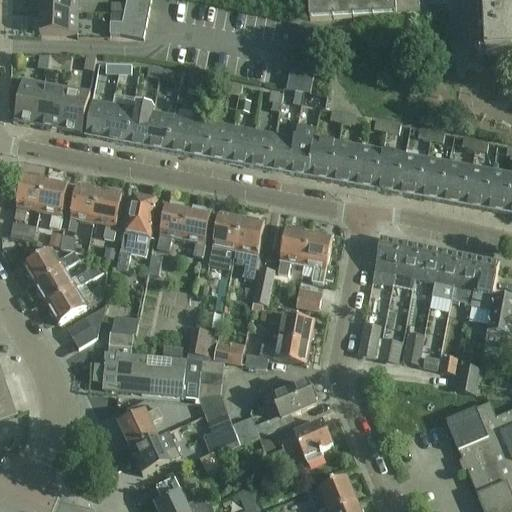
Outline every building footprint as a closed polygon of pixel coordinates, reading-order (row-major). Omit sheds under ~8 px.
[(40,0),(40,15),(78,16),(78,0),(40,0)] [(152,0),(127,0),(127,5),(150,10),(152,0)] [(307,0),(309,22),(426,16),(425,0),(307,0)] [(511,0),(483,0),(486,60),(511,59),(511,0)] [(150,10),(127,5),(124,16),(148,21),(150,10)] [(77,38),(78,16),(40,15),(39,37),(77,38)] [(146,32),(148,21),(124,16),(122,26),(122,27),(145,32),(146,32)] [(122,26),(110,26),(110,38),(120,38),(143,43),(145,32),(122,27),(122,26)] [(299,28),(297,39),(320,45),(323,33),(299,28)] [(297,39),(295,51),(318,56),(320,45),(297,39)] [(295,51),(292,62),(316,67),(318,56),(295,51)] [(47,73),(49,60),(39,60),(37,71),(47,73)] [(70,73),(72,61),(62,61),(60,72),(70,73)] [(94,74),(96,62),(85,61),(84,72),(94,74)] [(292,62),(290,73),(314,78),(316,67),(292,62)] [(119,69),(106,68),(106,77),(119,78),(119,69)] [(131,69),(119,69),(119,78),(131,78),(131,69)] [(161,73),(148,71),(147,80),(159,82),(161,73)] [(173,76),(161,73),(159,82),(172,85),(173,76)] [(290,73),(288,84),(312,89),(314,78),(290,73)] [(202,82),(189,79),(187,88),(200,91),(202,82)] [(214,85),(202,82),(200,91),(212,93),(214,85)] [(14,124),(37,128),(45,87),(22,83),(14,124)] [(286,95),(295,97),(303,98),(309,100),(312,89),(288,84),(286,95)] [(37,128),(59,132),(67,92),(45,87),(37,128)] [(242,90),(230,88),(228,96),(240,99),(242,90)] [(82,137),(88,105),(90,96),(67,92),(59,132),(82,137)] [(283,99),(270,96),(269,105),(281,108),(283,99)] [(295,97),(292,109),(301,111),(303,98),(295,97)] [(303,98),(301,111),(310,113),(312,100),(309,100),(303,98)] [(86,140),(107,143),(113,108),(97,105),(97,101),(93,100),(92,105),(86,140)] [(247,116),(249,105),(241,103),(238,114),(247,116)] [(107,143),(127,147),(134,108),(130,107),(129,111),(113,108),(107,143)] [(147,151),(154,115),(155,111),(134,107),(134,108),(127,147),(147,151)] [(147,151),(168,155),(175,115),(170,115),(170,118),(154,115),(147,151)] [(168,155),(188,158),(194,123),(178,120),(179,116),(175,115),(168,155)] [(344,118),(332,115),(330,124),(342,126),(344,118)] [(356,120),(344,118),(342,126),(355,129),(356,120)] [(188,158),(208,162),(215,127),(215,123),(211,122),(210,126),(194,123),(188,158)] [(388,127),(376,124),(374,133),(386,135),(388,127)] [(208,162),(229,166),(236,127),(232,126),(231,129),(215,127),(208,162)] [(229,166),(249,169),(255,134),(239,131),(240,127),(236,127),(229,166)] [(400,129),(388,127),(386,135),(399,138),(400,129)] [(249,169),(269,173),(276,134),(272,133),(271,137),(255,134),(249,169)] [(432,135),(419,133),(418,142),(430,144),(432,135)] [(269,173),(289,177),(296,142),(279,139),(280,135),(276,134),(269,173)] [(444,138),(432,135),(430,144),(443,147),(444,138)] [(289,177),(311,181),(318,144),(314,144),(314,141),(310,141),(309,144),(296,142),(289,177)] [(476,144),(463,142),(462,150),(474,153),(476,144)] [(311,181),(333,185),(339,148),(318,144),(311,181)] [(488,147),(476,144),(474,153),(486,156),(488,147)] [(333,185),(355,189),(361,152),(339,148),(333,185)] [(355,189),(376,193),(383,156),(361,152),(355,189)] [(376,193),(398,197),(405,160),(383,156),(376,193)] [(398,197),(420,201),(427,164),(405,160),(398,197)] [(420,201),(442,205),(448,168),(427,164),(420,201)] [(442,205),(464,209),(470,172),(448,168),(442,205)] [(464,209),(485,213),(492,176),(470,172),(464,209)] [(485,213),(507,217),(511,190),(511,179),(492,176),(485,213)] [(33,181),(23,179),(16,211),(17,211),(15,223),(24,225),(27,213),(39,215),(46,184),(43,183),(41,181),(35,179),(33,181)] [(49,184),(46,184),(39,215),(52,218),(50,231),(59,233),(68,188),(58,186),(56,184),(51,183),(49,184)] [(80,224),(93,227),(99,194),(97,194),(95,191),(90,190),(88,192),(77,190),(68,235),(78,237),(80,224)] [(103,195),(99,194),(93,227),(106,229),(104,242),(114,244),(123,199),(113,197),(111,195),(106,194),(103,195)] [(150,242),(157,206),(153,205),(151,203),(146,202),(143,204),(131,201),(117,272),(126,273),(129,258),(144,261),(148,242),(150,242)] [(169,242),(182,244),(188,213),(186,212),(184,210),(179,209),(176,210),(166,208),(157,253),(167,255),(169,242)] [(192,214),(188,213),(182,244),(196,247),(193,260),(202,262),(211,218),(201,216),(200,213),(194,212),(192,214)] [(218,272),(222,252),(234,255),(241,224),(238,223),(237,221),(231,220),(229,221),(219,219),(212,251),(208,270),(218,272)] [(253,282),(258,260),(264,229),(254,226),(252,224),(247,223),(244,225),(241,224),(234,255),(232,268),(242,270),(240,280),(253,282)] [(33,245),(35,232),(14,228),(11,242),(33,245)] [(286,233),(277,277),(287,279),(290,266),(303,269),(309,237),(306,237),(304,234),(299,233),(296,235),(286,233)] [(50,236),(47,248),(59,251),(61,238),(50,236)] [(312,238),(309,237),(303,269),(315,271),(312,287),(323,289),(324,284),(325,277),(332,242),(322,240),(320,237),(315,236),(312,238)] [(59,251),(70,254),(72,241),(61,238),(59,251)] [(392,289),(392,288),(401,246),(380,242),(374,276),(372,285),(392,289)] [(32,246),(30,253),(40,255),(42,248),(32,246)] [(412,292),(413,284),(420,250),(401,246),(392,288),(412,292)] [(413,284),(434,288),(440,255),(420,250),(413,284)] [(106,251),(104,261),(114,263),(116,253),(106,251)] [(24,270),(35,289),(77,264),(70,254),(56,262),(51,254),(24,270)] [(431,300),(451,305),(460,259),(440,255),(434,288),(431,300)] [(151,259),(147,278),(158,280),(161,261),(151,259)] [(451,305),(470,309),(473,296),(479,263),(460,259),(451,305)] [(47,308),(74,292),(90,283),(79,263),(77,264),(35,289),(47,308)] [(470,311),(490,315),(492,301),(499,267),(479,263),(473,296),(470,309),(470,311)] [(253,293),(250,307),(267,311),(274,275),(260,272),(257,286),(255,286),(253,293)] [(325,277),(324,284),(331,285),(333,278),(325,277)] [(81,304),(74,292),(47,308),(59,329),(86,313),(86,312),(97,305),(92,297),(81,304)] [(245,292),(245,295),(245,306),(250,307),(253,293),(245,292)] [(318,316),(322,299),(300,294),(296,311),(318,316)] [(490,315),(484,350),(500,353),(511,354),(511,352),(511,304),(492,301),(490,315)] [(86,323),(67,335),(78,353),(97,341),(100,326),(102,325),(104,312),(86,323)] [(260,325),(267,326),(281,328),(279,341),(310,347),(310,343),(313,342),(314,337),(312,336),(314,325),(262,315),(260,325)] [(253,343),(255,329),(241,328),(240,342),(253,343)] [(364,329),(358,359),(374,362),(380,332),(364,329)] [(192,334),(185,365),(202,366),(211,367),(212,365),(215,347),(217,339),(192,334)] [(408,335),(402,364),(418,367),(424,338),(408,335)] [(133,341),(110,339),(109,352),(132,354),(133,341)] [(309,350),(310,347),(279,341),(276,354),(263,351),(261,361),(247,358),(245,369),(265,373),(268,362),(305,369),(308,358),(310,357),(311,352),(309,350)] [(215,347),(212,365),(238,369),(242,351),(215,347)] [(162,348),(161,362),(180,364),(182,350),(162,348)] [(380,363),(397,367),(400,351),(383,348),(380,363)] [(95,372),(94,382),(99,388),(104,389),(104,391),(106,394),(182,402),(185,365),(180,364),(161,362),(117,358),(108,357),(108,359),(105,359),(104,371),(95,370),(94,372),(95,372)] [(437,374),(439,363),(424,360),(422,371),(437,374)] [(455,379),(457,365),(442,362),(440,376),(455,379)] [(185,365),(182,402),(198,404),(198,403),(200,388),(201,377),(202,366),(185,365)] [(224,368),(202,366),(201,377),(223,379),(224,368)] [(460,371),(455,396),(475,399),(480,375),(460,371)] [(222,389),(223,379),(201,377),(200,388),(222,389)] [(280,420),(255,430),(260,442),(272,437),(295,428),(292,419),(316,409),(314,404),(317,402),(312,391),(309,392),(307,386),(272,401),(280,420)] [(198,404),(200,408),(221,400),(222,389),(200,388),(198,403),(198,404)] [(0,409),(11,406),(7,393),(0,395),(0,409)] [(200,408),(204,418),(224,410),(221,400),(200,408)] [(0,423),(15,419),(11,406),(0,409),(0,423)] [(511,511),(511,414),(495,422),(489,407),(446,425),(482,511),(511,511)] [(204,418),(207,428),(228,419),(224,410),(204,418)] [(119,428),(131,454),(158,441),(151,427),(162,422),(158,413),(147,418),(146,416),(119,428)] [(207,428),(211,437),(231,429),(228,419),(207,428)] [(251,422),(241,425),(249,446),(260,442),(255,430),(251,422)] [(241,425),(231,429),(239,450),(249,446),(241,425)] [(323,464),(320,455),(333,450),(324,427),(298,437),(295,428),(272,437),(276,448),(280,446),(284,457),(300,450),(304,461),(306,461),(309,470),(323,464)] [(230,453),(239,450),(231,429),(211,437),(202,441),(208,457),(229,449),(230,453)] [(169,436),(158,441),(131,454),(142,479),(180,461),(169,436)] [(272,437),(260,442),(266,458),(278,453),(276,448),(272,437)] [(212,459),(203,463),(207,471),(216,467),(212,459)] [(185,507),(174,483),(157,491),(163,504),(156,508),(157,511),(204,511),(210,510),(205,498),(185,507)] [(319,496),(309,500),(313,511),(345,511),(357,507),(347,483),(318,494),(319,496)]
